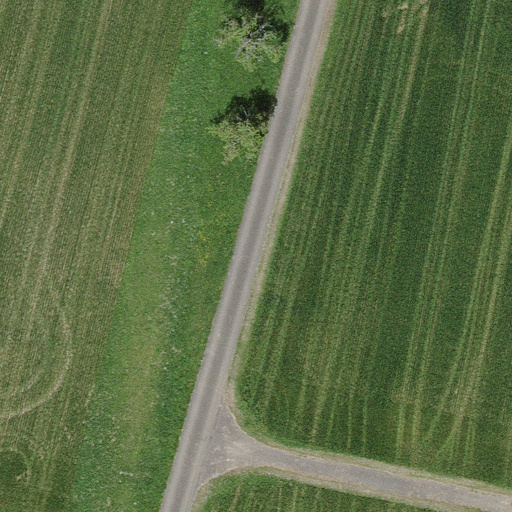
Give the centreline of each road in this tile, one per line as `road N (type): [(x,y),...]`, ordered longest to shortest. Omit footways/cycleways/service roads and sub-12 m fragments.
road 1 (track): [(316,0),(177,511)]
road 2 (track): [(195,446),(504,511)]
